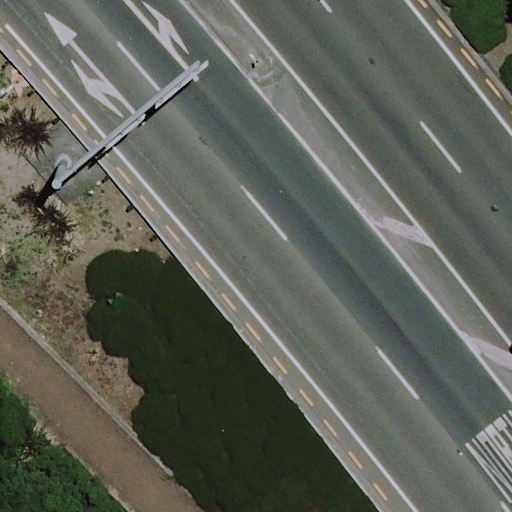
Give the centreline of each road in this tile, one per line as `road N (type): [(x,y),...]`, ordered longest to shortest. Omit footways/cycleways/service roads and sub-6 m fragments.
road 1 (trunk): [(349,173),(135,0)]
road 2 (trunk): [(511,381),(349,173)]
road 3 (trunk): [(254,0),(349,173)]
